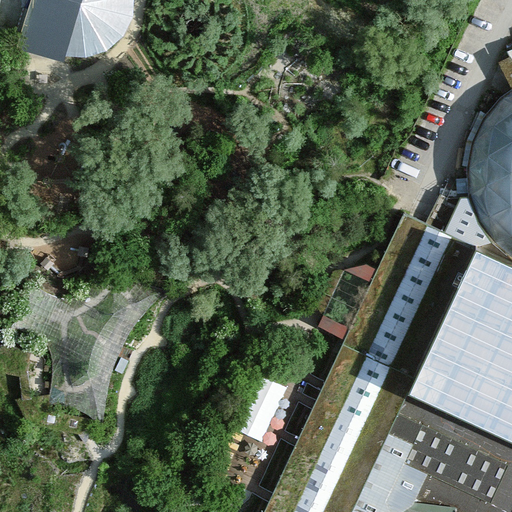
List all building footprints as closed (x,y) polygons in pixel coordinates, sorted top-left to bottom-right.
[(30,0),(21,33),(84,51),(106,46),(123,32),(133,13),(133,0),(30,0)] [(511,86),(498,96),(480,118),(469,143),(465,171),(469,199),(474,214),(482,229),(493,243),(511,258),(511,86)] [(444,232),(404,213),(263,511),(511,511),(511,443),(408,395),(476,251),(493,243),(474,214),(469,199),(460,197),(444,232)] [(511,267),(476,251),(408,395),(511,443),(511,267)] [(151,304),(169,288),(141,281),(129,273),(119,267),(110,269),(68,300),(56,296),(44,290),(30,279),(31,291),(28,302),(23,312),(11,324),(48,340),(52,352),(53,368),(52,387),(51,400),(63,403),(81,408),(92,415),(102,428),(104,396),(120,348),(135,323),(151,304)] [(2,339),(0,346),(0,366),(25,373),(32,346),(2,339)] [(256,456),(263,459),(279,428),(298,387),(288,382),(260,369),(225,441),(256,456)] [(57,429),(78,433),(91,418),(47,404),(44,392),(16,396),(24,415),(57,429)]
